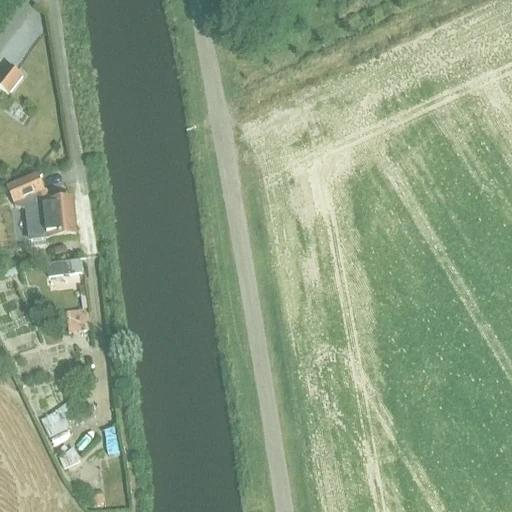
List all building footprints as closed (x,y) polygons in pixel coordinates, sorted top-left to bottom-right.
[(0,91),(6,97),(21,79),(7,68),(0,76),(0,91)] [(35,179),(7,191),(13,207),(23,210),(26,242),(45,240),(73,237),(69,202),(46,205),(35,179)] [(74,263),(45,268),(47,281),(76,277),(74,263)] [(22,270),(1,274),(2,281),(24,277),(22,270)] [(79,290),(82,311),(87,311),(84,289),(79,290)] [(86,317),(85,311),(65,314),(68,335),(89,332),(87,316),(86,317)] [(113,433),(104,436),(108,459),(116,459),(113,433)] [(72,450),(58,460),(63,470),(79,463),(72,450)] [(101,499),(90,499),(90,510),(102,510),(101,499)]
